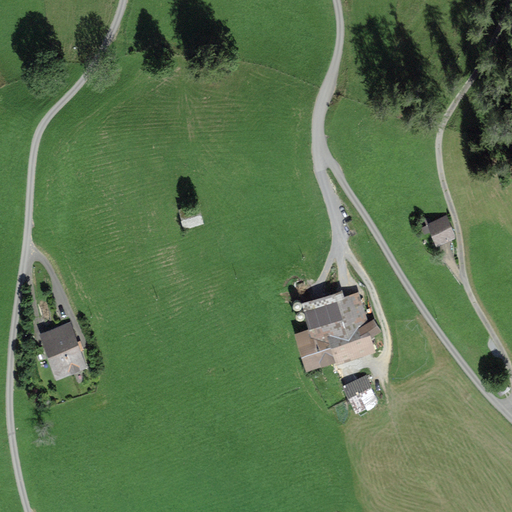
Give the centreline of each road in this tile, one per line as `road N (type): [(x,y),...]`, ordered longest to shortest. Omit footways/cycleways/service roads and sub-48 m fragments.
road 1 (unclassified): [(122,0),(98,61),(36,141),(10,396),(28,511)]
road 2 (unclassified): [(336,0),(338,50),(318,119),(325,153),(418,302),(511,415)]
